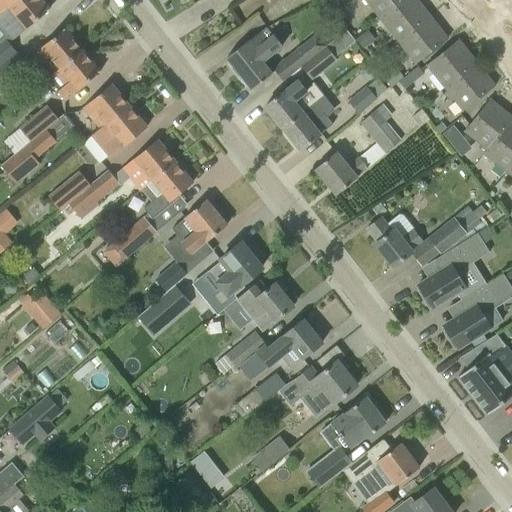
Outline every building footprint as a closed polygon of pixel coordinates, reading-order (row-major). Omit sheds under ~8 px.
[(39,0),(16,0),(0,14),(0,24),(13,40),(48,10),(39,0)] [(0,0),(0,14),(16,0),(0,0)] [(363,0),(378,19),(401,0),(363,0)] [(401,0),(378,19),(396,42),(429,16),(415,0),(401,0)] [(429,16),(396,42),(414,65),(447,39),(429,16)] [(43,62),(53,73),(81,50),(63,29),(35,52),(36,54),(29,60),(36,68),(43,62)] [(250,89),(250,90),(271,74),(262,62),(281,47),(272,36),(266,40),(260,32),(247,42),(225,59),(226,60),(226,59),(250,89)] [(0,41),(0,67),(17,53),(4,38),(0,41)] [(425,66),(443,89),(476,63),(458,40),(425,66)] [(329,52),(325,47),(312,57),(304,64),(300,66),(311,79),(314,77),(335,60),(329,52)] [(304,64),(312,57),(305,48),(276,71),(283,79),(304,64)] [(81,50),(53,73),(50,77),(60,89),(57,92),(64,101),(71,95),(99,72),(81,50)] [(17,53),(0,67),(0,89),(27,66),(17,53)] [(476,63),(443,89),(462,112),(494,86),(476,63)] [(264,107),(281,129),(323,96),(313,83),(304,89),(297,81),(264,107)] [(404,88),(399,81),(391,88),(398,96),(396,98),(408,112),(406,113),(418,127),(428,119),(404,88)] [(89,117),(99,130),(100,131),(128,107),(110,85),(82,109),(89,117)] [(349,103),(357,114),(375,98),(367,88),(349,103)] [(323,96),(281,129),(299,151),(331,125),(326,118),(335,111),(323,96)] [(463,132),(486,150),(486,151),(509,123),(511,118),(489,100),(463,132)] [(362,122),(388,152),(399,142),(383,123),(390,116),(381,105),(362,122)] [(18,128),(29,142),(57,119),(47,106),(18,128)] [(100,131),(99,130),(82,143),(99,163),(107,156),(109,158),(146,128),(128,107),(100,131)] [(57,119),(29,142),(30,142),(0,166),(15,184),(39,164),(35,159),(56,142),(55,141),(73,127),(63,115),(57,119)] [(441,122),(435,127),(440,133),(446,128),(441,122)] [(483,154),(506,173),(511,165),(511,125),(509,123),(486,151),(486,150),(483,154)] [(447,129),(441,134),(448,142),(458,134),(451,126),(447,129)] [(96,203),(119,184),(120,185),(130,177),(132,180),(131,181),(136,187),(137,186),(141,190),(145,187),(146,188),(175,163),(156,141),(122,168),(123,169),(114,177),(109,171),(91,186),(68,204),(81,220),(98,205),(96,203)] [(313,170),(335,196),(356,178),(355,177),(366,169),(357,158),(347,166),(335,152),(313,170)] [(175,163),(146,188),(155,199),(143,209),(152,220),(178,198),(176,196),(192,184),(182,172),(184,169),(178,161),(175,164),(175,163)] [(59,211),(68,204),(91,186),(80,171),(47,197),(59,211)] [(185,241),(193,251),(203,242),(204,244),(226,225),(205,200),(183,218),(196,233),(185,241)] [(0,252),(12,243),(4,234),(17,223),(5,209),(0,212),(0,252)] [(374,244),(392,267),(411,252),(423,242),(413,230),(412,228),(402,215),(399,215),(386,225),(380,218),(366,229),(376,242),(374,244)] [(142,217),(143,218),(110,245),(122,260),(156,232),(148,223),(143,217),(142,217)] [(453,219),(429,239),(440,252),(440,253),(465,233),(453,219)] [(424,296),(422,298),(428,308),(431,307),(432,309),(464,289),(455,273),(488,252),(477,233),(434,260),(441,270),(417,285),(424,296)] [(206,271),(220,288),(210,296),(219,307),(243,288),(241,284),(261,268),(249,254),(253,251),(245,242),(242,245),(240,243),(222,257),(223,258),(206,271)] [(175,262),(155,279),(165,291),(174,284),(185,274),(175,262)] [(32,267),(20,277),(28,287),(40,277),(32,267)] [(466,311),(443,326),(450,337),(447,339),(453,349),(456,347),(457,349),(490,329),(480,314),(511,293),(511,289),(502,274),(460,300),(466,311)] [(16,281),(4,281),(4,294),(16,294),(16,281)] [(292,307),(281,293),(286,289),(279,281),(274,285),(273,284),(266,290),(258,281),(236,299),(262,332),(292,307)] [(135,315),(150,333),(188,302),(174,284),(165,291),(135,315)] [(26,294),(18,301),(42,328),(49,322),(34,303),(26,294)] [(43,295),(34,303),(49,322),(59,313),(43,295)] [(268,349),(264,345),(255,352),(268,368),(281,357),(289,369),(321,343),(303,320),(282,336),(283,337),(268,349)] [(236,368),(255,352),(264,345),(254,333),(215,364),(222,373),(233,365),(236,368)] [(502,345),(494,334),(459,358),(468,369),(457,377),(485,414),(511,392),(511,390),(487,357),(502,345)] [(96,357),(90,362),(94,367),(95,369),(101,364),(96,357)] [(130,360),(119,370),(130,382),(141,373),(130,360)] [(356,386),(336,361),(317,376),(310,367),(288,385),(315,418),(356,386)] [(236,404),(246,416),(263,402),(264,403),(285,386),(274,373),(255,389),(236,404)] [(57,389),(48,397),(57,408),(66,400),(57,389)] [(9,429),(22,444),(35,433),(29,426),(41,416),(47,423),(60,411),(57,408),(48,397),(47,396),(9,429)] [(343,414),(331,423),(342,438),(349,446),(350,447),(361,439),(362,440),(369,435),(385,423),(365,397),(349,409),(342,414),(343,414)] [(251,458),(261,471),(289,450),(278,436),(251,458)] [(348,466),(346,467),(354,479),(361,474),(377,496),(360,508),(363,511),(379,511),(392,503),(384,492),(392,486),(393,487),(418,468),(400,443),(390,450),(382,439),(351,463),(348,466)] [(189,442),(179,450),(189,461),(198,453),(189,442)] [(328,455),(306,472),(318,488),(346,467),(348,466),(351,463),(342,451),(339,447),(334,451),(328,455)] [(171,451),(163,452),(165,470),(173,469),(171,451)] [(223,479),(203,452),(190,463),(210,489),(223,479)] [(11,464),(0,473),(0,492),(21,475),(11,464)] [(172,485),(193,511),(195,511),(208,502),(186,474),(172,485)] [(2,511),(41,511),(36,506),(29,511),(18,499),(23,495),(13,484),(0,495),(0,507),(4,511),(2,511)] [(410,499),(392,511),(450,511),(433,488),(417,500),(413,503),(410,499)] [(299,511),(325,511),(316,500),(299,511)]
